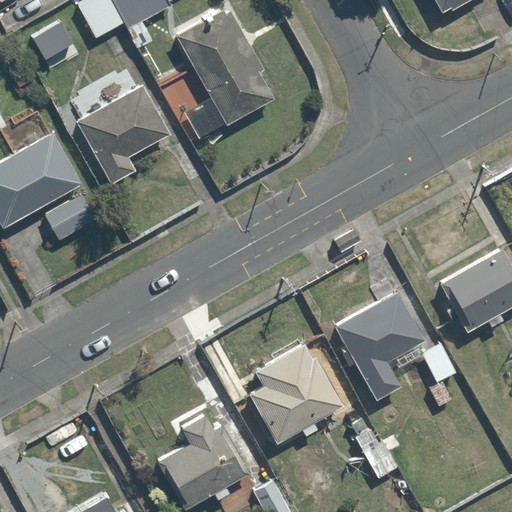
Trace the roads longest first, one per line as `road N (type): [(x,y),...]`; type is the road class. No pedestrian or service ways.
road 1 (unclassified): [(0,384),(414,153)]
road 2 (residential): [(414,153),(330,0)]
